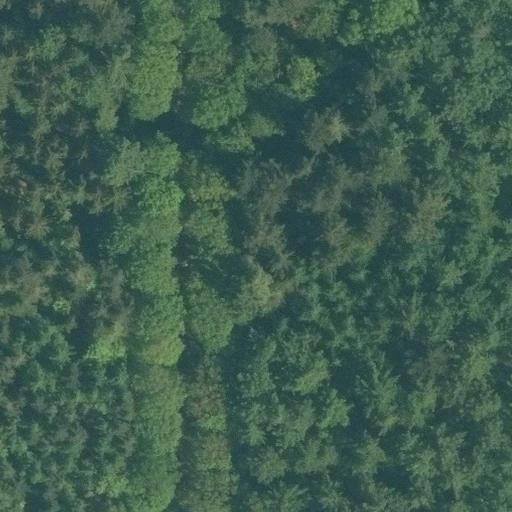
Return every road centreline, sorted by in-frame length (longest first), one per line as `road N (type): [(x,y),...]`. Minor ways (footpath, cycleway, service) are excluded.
road 1 (track): [(186,511),(179,0)]
road 2 (track): [(181,135),(341,0)]
